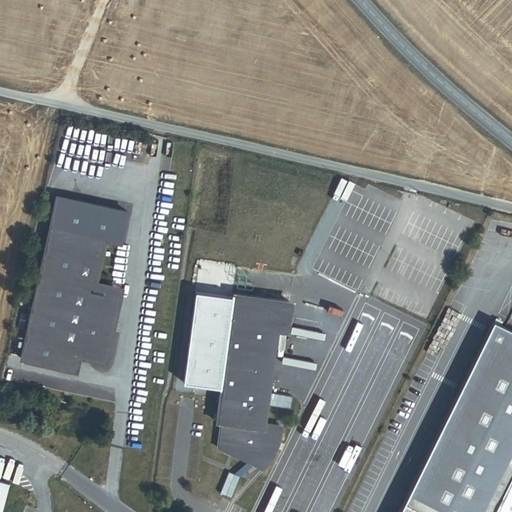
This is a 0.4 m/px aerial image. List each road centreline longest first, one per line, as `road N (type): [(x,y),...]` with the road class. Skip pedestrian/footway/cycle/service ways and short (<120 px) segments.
road 1 (residential): [(511,207),(0,91)]
road 2 (unknown): [(409,184),(267,511)]
road 3 (unknown): [(511,284),(473,319),(372,511)]
road 4 (tertiary): [(359,0),(511,142)]
road 5 (unclassified): [(111,511),(50,459),(0,436)]
road 6 (track): [(105,0),(71,80),(46,102)]
